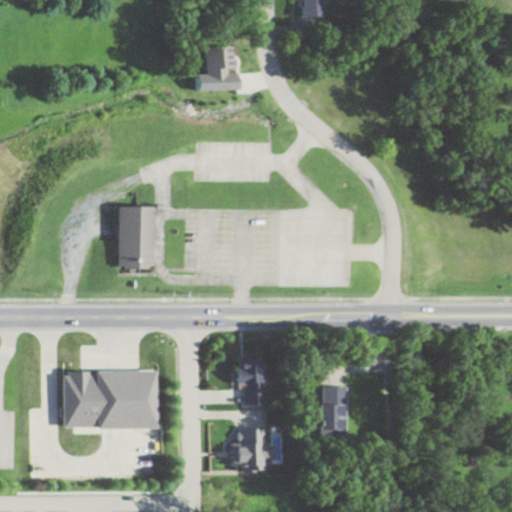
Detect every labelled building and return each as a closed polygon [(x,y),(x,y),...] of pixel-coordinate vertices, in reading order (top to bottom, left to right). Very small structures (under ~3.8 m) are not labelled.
[(321,0),(299,0),(299,17),(321,17),(321,0)] [(115,204),(151,204),(151,264),(146,264),(146,267),(121,267),(121,264),(115,265),(115,204)] [(235,388),(241,388),(241,405),(261,405),(261,358),(235,358),(235,388)] [(157,428),(120,428),(98,428),(98,423),(62,423),(62,374),(67,374),(67,370),(88,370),(89,374),(97,374),(97,369),(118,369),(156,369),(157,428)] [(344,387),(321,387),(321,433),(344,433),(344,387)] [(262,443),(262,429),(232,429),(232,471),(262,471),(262,460),(271,460),(271,443),(262,443)]
